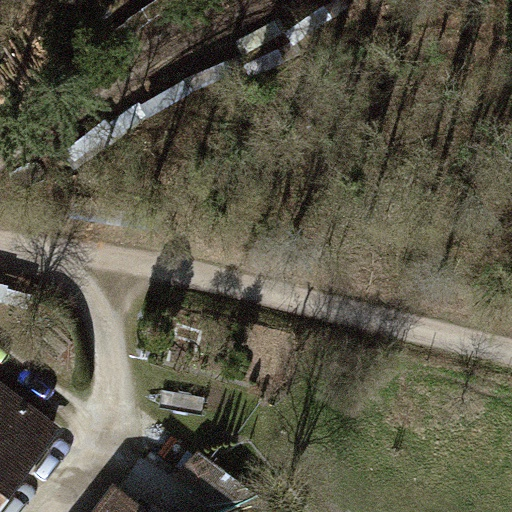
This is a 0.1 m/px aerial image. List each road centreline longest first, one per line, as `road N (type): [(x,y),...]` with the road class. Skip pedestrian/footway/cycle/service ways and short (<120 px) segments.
road 1 (track): [(73,253),(188,270),(511,351)]
road 2 (track): [(0,178),(92,102),(267,0)]
